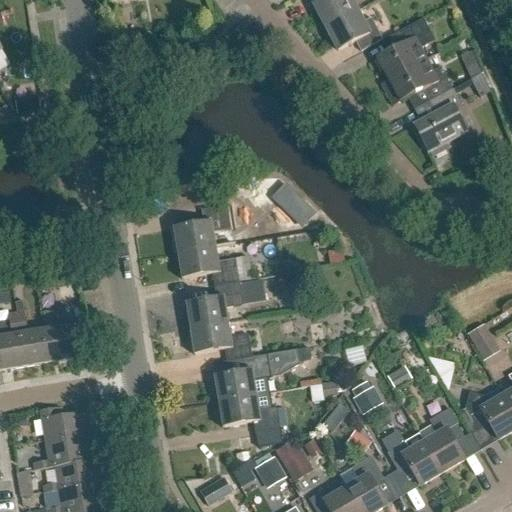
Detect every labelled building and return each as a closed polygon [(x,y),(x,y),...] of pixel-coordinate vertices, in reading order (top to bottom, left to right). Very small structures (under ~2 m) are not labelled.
[(327,0),(313,8),(326,32),(357,16),(350,4),(357,0),(327,0)] [(368,37),(357,16),(326,32),(337,53),(354,44),(359,54),(381,42),(376,33),(368,37)] [(382,86),(383,88),(428,63),(421,50),(434,43),(423,22),(392,39),(397,49),(375,61),(387,83),(382,86)] [(461,58),(470,81),(482,75),(474,54),(461,58)] [(433,73),(428,63),(383,88),(393,108),(422,93),(429,105),(452,93),(440,69),(433,73)] [(470,83),(480,100),(491,94),(481,76),(470,83)] [(461,109),(452,93),(429,105),(434,116),(414,127),(427,153),(466,133),(455,112),(461,109)] [(17,117),(41,113),(39,100),(15,104),(17,117)] [(229,232),(225,209),(201,213),(202,224),(172,229),(177,257),(215,251),(212,235),(229,232)] [(217,265),(215,251),(177,257),(180,281),(211,276),(213,289),(238,285),(234,262),(217,265)] [(227,326),(225,310),(242,307),(238,285),(213,289),(215,300),(185,305),(189,333),(227,326)] [(59,330),(44,333),(49,366),(73,362),(64,308),(56,309),(59,330)] [(49,366),(44,333),(28,335),(24,315),(16,316),(25,370),(49,366)] [(25,370),(16,316),(8,317),(11,338),(0,339),(0,364),(2,374),(25,370)] [(70,333),(82,331),(80,320),(68,322),(70,333)] [(229,339),(227,326),(189,333),(193,356),(224,351),(226,364),(243,361),(251,360),(247,336),(229,339)] [(467,337),(483,364),(500,354),(484,327),(467,337)] [(256,399),(254,383),(270,380),(280,378),(300,367),(297,353),(251,360),(243,361),(244,373),(213,378),(218,405),(256,399)] [(395,392),(412,381),(404,369),(387,379),(395,392)] [(511,384),(511,393),(502,399),(511,415),(511,377),(509,379),(511,384)] [(356,400),(371,391),(367,384),(352,393),(356,400)] [(324,400),(338,398),(336,385),(322,387),(324,400)] [(362,418),(383,406),(374,389),(371,391),(356,400),(353,401),(362,418)] [(511,435),(511,415),(502,399),(489,407),(484,399),(469,396),(466,411),(478,432),(488,426),(498,443),(511,435)] [(258,413),(256,399),(218,405),(222,429),(253,424),(255,437),(279,433),(275,410),(258,413)] [(41,414),(46,446),(86,439),(82,416),(63,419),(61,410),(41,414)] [(465,463),(455,446),(464,440),(448,413),(430,424),(438,437),(424,445),(442,476),(465,463)] [(15,431),(28,429),(26,418),(14,419),(15,431)] [(362,459),(371,445),(354,434),(345,448),(362,459)] [(424,445),(420,438),(388,456),(400,478),(410,472),(420,489),(442,476),(424,445)] [(90,464),(90,463),(86,439),(46,446),(48,463),(34,466),(35,473),(56,470),(90,464)] [(312,461),(322,455),(314,443),(304,449),(312,461)] [(313,473),(299,449),(280,461),(294,485),(313,473)] [(359,483),(346,491),(358,511),(381,511),(387,509),(374,487),(384,481),(371,460),(352,471),(359,483)] [(275,461),(255,472),(267,492),(287,481),(275,461)] [(96,462),(90,463),(90,464),(56,470),(58,486),(43,488),(45,496),(59,493),(100,487),(96,462)] [(224,478),(205,487),(210,497),(229,488),(224,478)] [(99,511),(104,511),(100,487),(59,493),(62,510),(47,511),(99,511)] [(358,511),(346,491),(333,499),(328,491),(309,502),(315,511),(358,511)]
